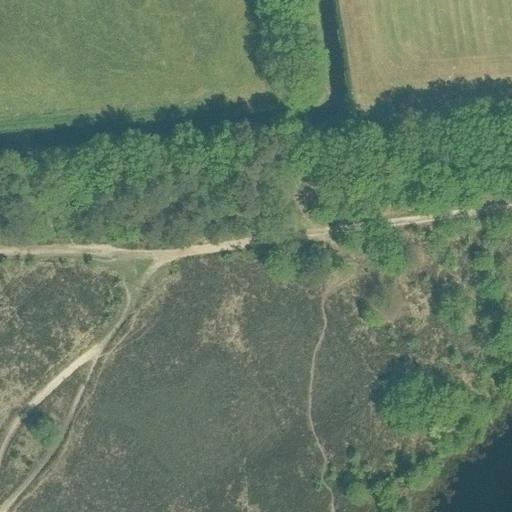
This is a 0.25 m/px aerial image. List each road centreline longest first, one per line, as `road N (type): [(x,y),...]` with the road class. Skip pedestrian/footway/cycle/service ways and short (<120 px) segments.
road 1 (track): [(0,250),(158,256),(300,236)]
road 2 (track): [(158,256),(98,348),(56,447),(2,511)]
road 3 (track): [(300,236),(511,209)]
road 4 (track): [(98,348),(31,405),(0,451)]
